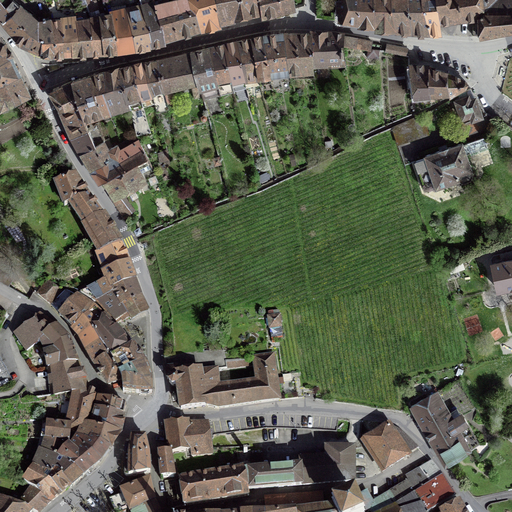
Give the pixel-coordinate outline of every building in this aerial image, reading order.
[(0,0),(0,2),(5,9),(10,15),(31,32),(23,44),(42,52),(54,54),(51,19),(51,13),(44,14),(45,17),(43,18),(43,19),(38,20),(20,5),(19,5),(13,0),(0,0)] [(93,52),(105,51),(101,15),(98,9),(94,10),(91,0),(86,0),(90,11),(93,10),(95,17),(91,17),(93,52)] [(164,39),(153,0),(139,0),(141,6),(142,6),(151,45),(165,42),(164,39)] [(153,0),(164,39),(198,29),(190,0),(171,0),(169,1),(168,0),(153,0)] [(221,24),(222,24),(216,0),(190,0),(198,29),(221,24)] [(232,21),(231,18),(243,15),(240,0),(216,0),(222,24),(232,21)] [(240,0),(243,15),(261,12),(259,0),(240,0)] [(292,0),(259,0),(261,12),(265,10),(268,16),(293,9),(292,0)] [(340,19),(359,22),(358,0),(340,0),(341,1),(336,0),(336,13),(340,13),(340,19)] [(358,0),(359,22),(359,23),(375,24),(373,0),(358,0)] [(375,27),(395,28),(391,0),(373,0),(375,24),(375,27)] [(391,0),(395,28),(395,30),(412,32),(408,0),(391,0)] [(429,32),(422,0),(408,0),(412,32),(429,32)] [(441,32),(440,22),(436,0),(422,0),(429,32),(441,32)] [(480,0),(436,0),(440,22),(474,17),(472,35),(479,35),(479,16),(484,15),(480,0)] [(511,0),(480,0),(484,15),(511,14),(511,0)] [(135,47),(151,45),(142,6),(141,6),(126,9),(126,10),(135,47)] [(10,15),(5,9),(0,13),(0,18),(22,44),(23,44),(31,32),(10,15)] [(135,47),(126,10),(110,13),(116,50),(135,47)] [(108,14),(101,15),(105,51),(116,50),(110,13),(108,14)] [(511,14),(484,15),(479,16),(479,35),(511,29),(511,14)] [(78,35),(75,17),(61,18),(64,54),(73,53),(72,35),(78,35)] [(93,52),(91,17),(77,20),(76,17),(75,17),(78,35),(72,35),(73,53),(93,52)] [(64,54),(61,18),(51,19),(54,54),(64,54)] [(310,33),(312,64),(313,64),(327,63),(327,61),(341,60),(343,45),(344,36),(344,34),(327,32),(327,34),(310,32),(310,33)] [(290,72),(283,33),(263,36),(270,75),(269,75),(272,89),(282,86),(280,81),(291,79),(289,72),(290,72)] [(290,72),(314,70),(313,64),(312,64),(310,33),(283,33),(290,72)] [(270,75),(263,36),(251,38),(258,76),(259,76),(269,75),(270,75)] [(370,50),(371,49),(372,41),(357,38),(344,36),(343,45),(368,50),(370,50)] [(245,78),(245,79),(258,76),(251,38),(237,41),(245,78)] [(232,81),(245,78),(237,41),(223,44),(231,81),(232,81)] [(0,60),(11,55),(4,42),(0,44),(0,60)] [(223,44),(209,48),(216,85),(217,85),(220,94),(234,91),(232,81),(231,81),(223,44)] [(386,52),(406,56),(407,49),(387,45),(386,52)] [(200,89),(201,89),(203,96),(204,100),(221,95),(220,94),(217,85),(216,85),(209,48),(191,52),(200,89)] [(371,49),(370,50),(368,50),(368,57),(378,57),(379,50),(371,49)] [(174,56),(158,60),(164,89),(191,82),(195,98),(203,96),(201,89),(200,89),(191,52),(174,56)] [(0,66),(13,60),(11,55),(0,60),(0,66)] [(0,82),(20,73),(13,60),(0,66),(0,82)] [(158,60),(145,62),(155,103),(157,112),(168,108),(164,89),(158,60)] [(133,65),(143,107),(155,103),(145,62),(133,65)] [(120,68),(130,106),(129,106),(136,135),(150,131),(143,107),(133,65),(120,68)] [(430,68),(430,66),(409,65),(414,97),(430,96),(430,68)] [(130,106),(120,68),(114,70),(105,72),(110,87),(104,89),(111,112),(129,106),(130,106)] [(448,94),(448,73),(430,68),(430,96),(448,94)] [(110,87),(105,72),(90,75),(102,114),(110,112),(111,112),(104,89),(110,87)] [(0,109),(31,95),(20,73),(0,82),(0,109)] [(448,73),(448,94),(449,97),(461,89),(467,83),(448,73)] [(102,114),(90,75),(72,80),(80,102),(85,120),(102,114)] [(68,107),(80,102),(72,80),(53,89),(52,96),(53,99),(60,108),(60,109),(68,107)] [(470,100),(467,92),(455,98),(464,122),(482,117),(475,98),(470,100)] [(60,109),(72,136),(88,128),(87,127),(85,120),(80,102),(68,107),(60,109)] [(428,132),(422,114),(392,127),(397,142),(428,132)] [(96,144),(104,140),(105,140),(98,122),(87,127),(88,128),(96,144)] [(96,144),(88,128),(72,136),(81,152),(96,145),(96,144)] [(112,147),(113,147),(108,150),(112,158),(90,168),(100,182),(104,180),(135,164),(147,157),(136,134),(112,147)] [(473,176),(466,154),(487,147),(486,144),(488,143),(487,140),(485,140),(484,137),(463,145),(462,143),(425,155),(426,158),(415,161),(424,189),(435,185),(436,187),(458,180),(458,181),(463,183),(471,180),(473,176)] [(108,150),(104,140),(96,144),(96,145),(81,152),(90,168),(112,158),(108,150)] [(167,149),(159,153),(160,161),(169,159),(167,149)] [(104,180),(113,192),(114,194),(122,190),(143,180),(140,174),(150,169),(148,165),(150,163),(147,158),(148,157),(147,157),(135,164),(104,180)] [(87,196),(75,174),(55,182),(64,206),(69,204),(69,203),(87,196)] [(109,195),(124,218),(136,209),(122,190),(114,194),(113,192),(109,195)] [(83,224),(102,216),(87,196),(69,203),(69,204),(83,224)] [(107,224),(102,216),(83,224),(94,245),(99,253),(120,244),(115,235),(107,224)] [(99,253),(97,254),(104,272),(108,270),(128,263),(120,244),(99,253)] [(498,289),(511,285),(511,250),(500,254),(501,261),(492,263),(498,289)] [(107,278),(112,290),(134,281),(128,263),(108,270),(104,272),(106,279),(107,278)] [(130,317),(117,299),(112,290),(107,278),(106,279),(79,293),(94,302),(95,301),(116,324),(129,317),(130,317)] [(48,280),(38,294),(50,304),(62,291),(48,280)] [(134,281),(112,290),(117,299),(130,317),(129,317),(130,319),(146,310),(140,296),(134,281)] [(73,330),(95,308),(86,301),(65,289),(51,305),(59,314),(73,330)] [(73,330),(80,338),(91,329),(104,317),(95,308),(73,330)] [(44,338),(58,328),(39,315),(14,333),(26,351),(40,341),(44,338)] [(270,328),(281,326),(280,321),(282,321),(282,315),(268,317),(270,328)] [(104,317),(91,329),(97,340),(109,356),(109,357),(110,356),(130,346),(119,332),(104,317)] [(48,367),(48,368),(78,364),(70,340),(58,328),(44,338),(40,341),(46,353),(44,354),(48,367)] [(91,329),(80,338),(86,349),(97,340),(91,329)] [(109,356),(97,340),(86,349),(94,364),(109,356)] [(110,356),(109,357),(123,379),(144,365),(132,346),(111,358),(110,356)] [(165,368),(167,379),(170,378),(169,381),(172,385),(177,385),(181,409),(206,405),(218,408),(280,400),(273,354),(253,357),(256,381),(219,386),(217,368),(200,370),(200,369),(178,372),(177,366),(165,368)] [(121,379),(123,379),(109,357),(109,356),(94,364),(108,384),(121,379)] [(75,393),(88,393),(78,364),(48,368),(52,396),(60,395),(75,394),(75,393)] [(151,380),(144,365),(123,379),(121,379),(123,392),(137,393),(152,393),(151,380)] [(437,391),(411,406),(428,435),(460,416),(457,409),(450,413),(437,391)] [(70,420),(88,425),(95,396),(88,393),(75,393),(75,394),(60,395),(59,408),(58,419),(70,420)] [(95,409),(123,416),(126,406),(124,403),(97,397),(95,409)] [(123,416),(95,409),(91,425),(91,426),(119,433),(123,416)] [(264,416),(208,424),(210,436),(266,427),(264,416)] [(337,419),(303,417),(264,416),(266,427),(266,428),(298,429),(335,431),(337,419)] [(462,419),(460,416),(428,435),(445,464),(478,443),(464,418),(462,419)] [(91,426),(91,425),(88,425),(70,420),(58,419),(56,418),(55,425),(71,426),(69,442),(72,443),(73,443),(78,436),(89,443),(92,439),(108,449),(119,434),(119,433),(91,426)] [(192,456),(212,454),(210,436),(208,424),(208,422),(166,424),(169,452),(169,453),(171,453),(191,451),(192,456)] [(41,439),(46,439),(69,442),(71,426),(55,425),(43,424),(41,439)] [(417,447),(398,429),(389,425),(372,437),(370,434),(366,436),(368,439),(363,442),(382,471),(408,455),(407,454),(417,447)] [(89,443),(78,436),(73,443),(99,462),(108,449),(92,439),(89,443)] [(150,472),(148,453),(145,437),(132,437),(131,446),(129,447),(127,446),(125,453),(124,473),(126,475),(128,476),(150,472)] [(46,439),(42,451),(59,459),(72,443),(69,442),(46,439)] [(100,466),(97,463),(99,462),(73,443),(72,443),(59,459),(67,463),(82,477),(87,472),(90,475),(100,466)] [(299,460),(300,466),(302,486),(353,480),(353,448),(327,448),(327,458),(299,460)] [(251,455),(250,450),(236,451),(238,463),(247,462),(247,465),(261,464),(260,454),(251,455)] [(58,473),(70,487),(82,477),(67,463),(59,459),(42,451),(41,455),(39,454),(34,463),(36,464),(35,467),(54,477),(58,473)] [(163,478),(175,477),(171,453),(169,453),(169,452),(161,453),(160,451),(158,451),(161,480),(163,480),(163,478)] [(379,511),(414,493),(442,475),(432,462),(413,473),(416,477),(373,502),(366,491),(356,497),(362,511),(379,511)] [(247,490),(302,486),(300,466),(244,471),(247,490)] [(49,481),(54,477),(35,467),(24,482),(31,487),(37,491),(37,490),(49,503),(61,494),(49,481)] [(248,496),(247,490),(244,471),(244,469),(179,478),(184,506),(248,496)] [(70,487),(58,473),(54,477),(49,481),(61,494),(70,487)] [(414,493),(425,511),(431,511),(456,497),(442,475),(414,493)] [(130,508),(131,511),(155,501),(151,491),(149,480),(122,490),(124,494),(130,508)] [(31,487),(18,504),(32,511),(34,511),(40,511),(49,503),(37,490),(37,491),(31,487)] [(425,511),(414,493),(379,511),(425,511)] [(120,511),(130,508),(124,494),(110,499),(115,511),(120,511)] [(323,494),(265,497),(266,511),(292,511),(296,511),(324,510),(323,494)] [(332,508),(333,511),(362,511),(356,497),(355,494),(331,505),(332,508)] [(0,511),(30,511),(32,511),(18,504),(2,498),(0,501),(0,511)] [(465,511),(459,500),(440,511),(465,511)] [(159,511),(155,501),(131,511),(159,511)]
